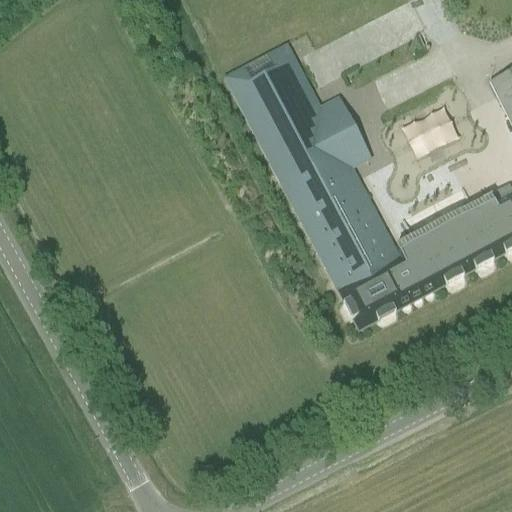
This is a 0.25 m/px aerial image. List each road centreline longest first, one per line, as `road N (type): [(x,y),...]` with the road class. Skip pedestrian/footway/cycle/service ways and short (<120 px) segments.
road 1 (tertiary): [(234,511),(511,370)]
road 2 (unclassified): [(149,511),(0,251)]
